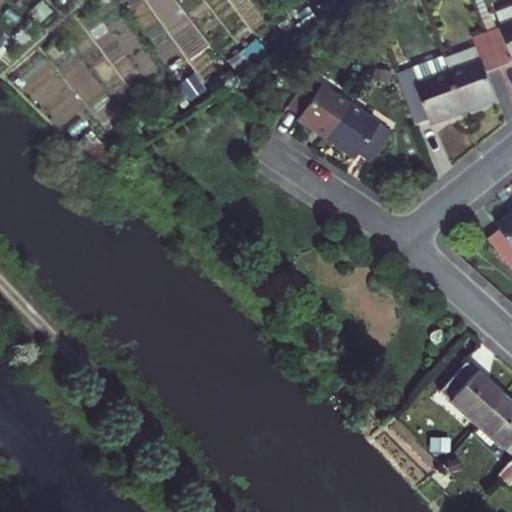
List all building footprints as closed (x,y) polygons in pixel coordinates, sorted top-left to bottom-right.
[(511,23),(488,32),(501,67),(511,63),(511,23)] [(286,34),(291,42),(303,35),(297,26),(286,34)] [(4,50),(13,57),(32,38),(23,30),(4,50)] [(449,71),(464,111),(496,100),(487,72),(501,67),(488,32),(474,37),(476,43),(482,60),(449,71)] [(443,56),(449,71),(482,60),(476,43),(443,56)] [(443,56),(397,72),(415,123),(429,118),(430,122),(464,111),(449,71),(443,56)] [(298,121),(326,140),(349,104),(308,78),(288,109),(301,117),(298,121)] [(391,132),(349,104),(326,140),(356,159),(358,155),(371,164),(391,132)] [(511,214),(495,228),(498,232),(486,242),(509,271),(511,269),(511,214)] [(466,418),(491,390),(454,357),(429,385),(466,418)] [(502,452),(511,440),(511,408),(491,390),(466,418),(502,452)] [(511,470),(511,440),(502,452),(487,468),(497,476),(507,466),(511,470)]
